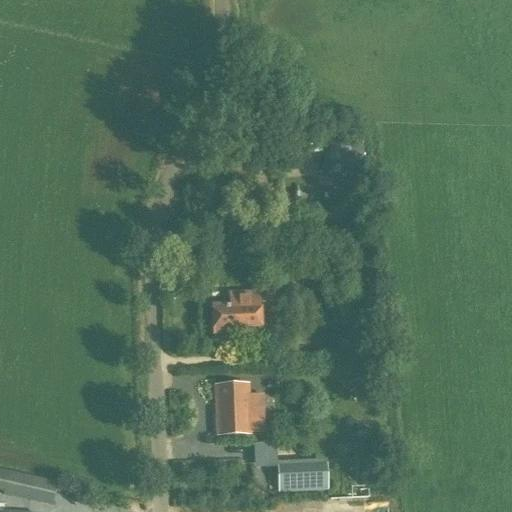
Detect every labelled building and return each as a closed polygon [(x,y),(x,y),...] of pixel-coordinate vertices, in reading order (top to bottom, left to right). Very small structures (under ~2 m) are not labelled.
[(362,140),(323,142),(324,177),(364,176),(362,140)] [(247,333),(260,333),(258,294),(235,295),(235,306),(213,307),(214,335),(229,334),(230,345),(248,344),(247,333)] [(217,437),(250,435),(249,385),(215,386),(217,437)] [(185,438),(185,490),(248,491),(248,438),(185,438)] [(276,466),(277,491),(327,489),(326,463),(276,466)] [(172,490),(185,490),(185,470),(172,470),(172,490)] [(52,508),(57,484),(7,473),(2,496),(52,508)]
